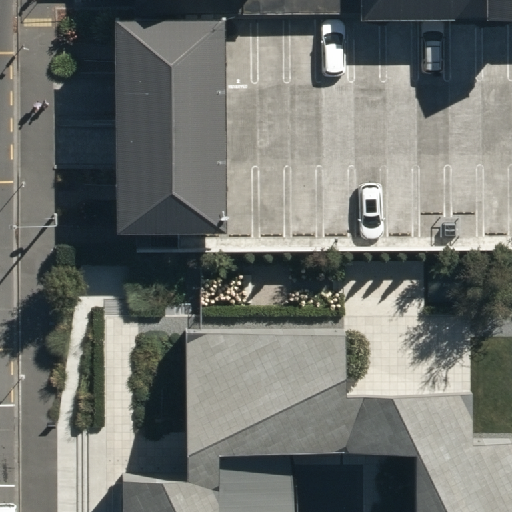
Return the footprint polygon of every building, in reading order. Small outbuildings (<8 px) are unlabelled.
[(125,0),(126,16),(223,16),(356,16),(356,0),(125,0)] [(511,0),(356,0),(356,16),(511,16),(511,0)] [(126,16),(117,16),(117,124),(117,221),(224,220),(224,124),(223,16),(126,16)] [(511,16),(356,16),(223,16),(224,220),(223,250),(511,247),(511,16)] [(511,511),(511,438),(466,439),(466,384),(344,384),(344,322),(181,322),(181,465),(120,465),(120,511),(511,511)]
